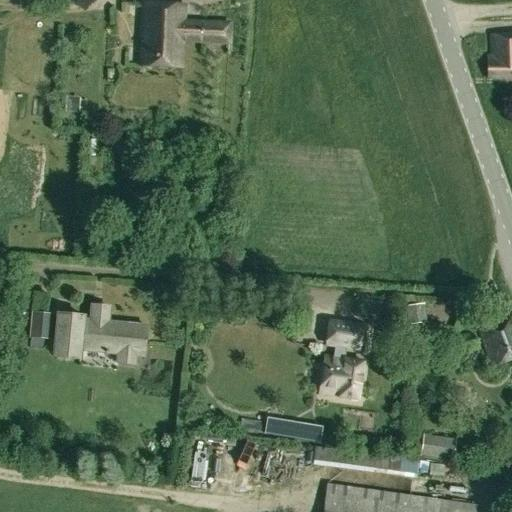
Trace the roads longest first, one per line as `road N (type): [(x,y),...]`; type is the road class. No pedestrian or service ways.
road 1 (tertiary): [(511,233),(432,0)]
road 2 (unknown): [(171,491),(0,469)]
